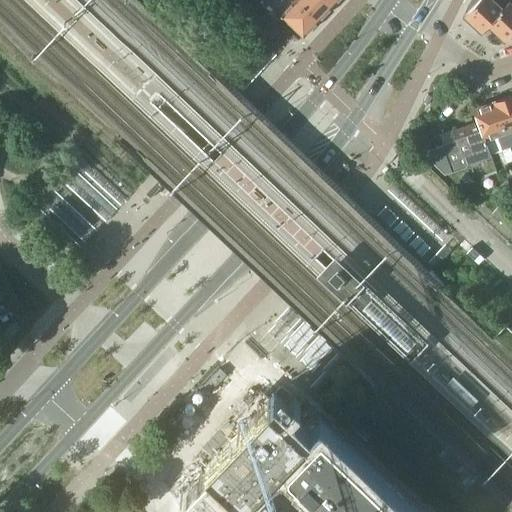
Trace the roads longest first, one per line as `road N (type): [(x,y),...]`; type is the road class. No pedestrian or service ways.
road 1 (secondary): [(135,369),(330,153),(418,22)]
road 2 (secondary): [(390,0),(325,87),(99,335)]
road 3 (unclassified): [(99,335),(0,237)]
